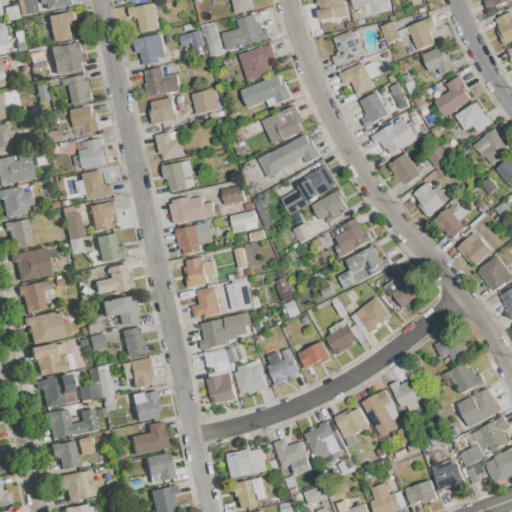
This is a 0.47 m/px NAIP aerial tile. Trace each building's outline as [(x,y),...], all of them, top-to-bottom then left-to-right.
[(17,0),(26,0),(30,14),(21,16),(17,0)] [(44,0),(72,0),(73,5),(47,10),(44,0)] [(232,0),(251,0),(253,9),(235,13),(232,0)] [(340,0),(344,17),(322,21),(322,19),(319,19),(317,10),(320,9),(319,5),(316,6),(315,0),(340,0)] [(365,15),(363,5),(352,7),(350,0),(388,0),(391,10),(365,15)] [(508,0),(486,9),(483,0),(508,0)] [(135,8),(153,4),(158,28),(140,32),(135,8)] [(6,8),(16,6),(19,19),(8,21),(6,8)] [(47,17),(73,11),(75,20),(71,20),(71,23),(68,24),(71,39),(53,43),(47,17)] [(510,11),(511,15),(511,39),(503,44),(497,31),(500,30),(495,19),(510,11)] [(237,19),(254,14),(257,23),(260,23),(262,30),(267,28),(271,39),(227,52),(222,34),(240,28),(237,19)] [(408,27),(432,16),(435,24),(430,27),(431,29),(429,31),(434,43),(418,50),(408,27)] [(380,27),(393,21),(400,37),(387,43),(380,27)] [(203,28),(214,25),(222,54),(211,57),(203,28)] [(179,36),(199,30),(204,46),(196,48),(194,41),(181,44),(179,36)] [(334,38),(351,31),(356,44),(360,42),(364,55),(335,65),(332,57),(337,55),(337,52),(339,51),(334,38)] [(134,39),(161,33),(161,35),(167,33),(168,40),(163,41),(165,53),(161,54),(161,57),(157,58),(158,62),(143,65),(140,52),(137,53),(134,39)] [(50,48),(62,45),(62,47),(81,42),(85,62),(81,63),(82,69),(56,75),(50,48)] [(268,58),(273,71),(248,80),(239,55),(257,49),(257,48),(272,43),(276,55),(268,58)] [(29,50),(46,46),(49,58),(44,59),(46,66),(33,68),(29,50)] [(440,75),(437,67),(429,71),(422,55),(442,46),(445,52),(448,51),(455,68),(440,75)] [(363,63),(364,66),(374,62),(380,75),(370,79),(374,86),(357,94),(351,81),(343,85),(338,74),(363,63)] [(145,70),(162,66),(164,76),(177,73),(180,89),(146,97),(143,84),(147,83),(145,70)] [(68,78),(83,74),(84,80),(89,79),(93,97),(88,98),(89,103),(74,107),(68,78)] [(274,97),(248,107),(241,90),(279,74),(281,81),(284,80),(291,97),(277,103),(274,97)] [(465,90),(470,99),(443,115),(434,100),(450,90),(447,85),(459,76),(467,88),(465,90)] [(397,83),(408,104),(401,108),(390,87),(397,83)] [(35,86),(45,84),(49,101),(39,103),(35,86)] [(191,93),(214,88),(218,109),(196,114),(191,93)] [(388,114),(372,123),(360,101),(376,92),(388,114)] [(413,100),(421,95),(426,102),(418,107),(413,100)] [(151,101),(171,97),(176,119),(152,124),(149,108),(152,108),(151,101)] [(476,101),(490,122),(477,132),(473,126),(465,131),(455,116),(476,101)] [(71,110),(91,106),(95,124),(75,128),(71,110)] [(262,121),(295,106),(302,121),(299,122),(303,129),(272,143),(262,121)] [(410,117),(416,113),(423,122),(416,126),(410,117)] [(371,136),(393,123),(393,124),(403,118),(418,140),(407,147),(405,144),(400,147),(403,151),(392,158),(386,148),(385,149),(380,142),(376,144),(371,136)] [(0,124),(8,123),(14,151),(7,152),(8,153),(0,154),(0,124)] [(473,145),(494,128),(506,142),(504,144),(509,150),(492,164),(487,157),(484,159),(473,145)] [(46,133),(60,130),(62,141),(48,144),(46,133)] [(159,134),(170,132),(179,130),(184,155),(164,159),(159,134)] [(259,159),(305,134),(309,141),(312,140),(320,156),(307,164),(303,156),(280,169),(281,171),(269,177),(259,159)] [(77,151),(88,148),(86,141),(101,138),(105,157),(102,158),(103,164),(81,168),(77,151)] [(436,168),(428,156),(441,146),(450,158),(436,168)] [(405,153),(420,174),(406,184),(403,179),(399,181),(388,165),(405,153)] [(0,157),(14,155),(15,162),(30,159),(34,179),(0,186),(0,157)] [(511,187),(496,169),(510,157),(511,159),(511,187)] [(162,166),(188,160),(194,186),(172,191),(170,184),(169,185),(167,178),(164,179),(162,166)] [(325,165),(336,183),(312,197),(314,201),(290,215),(280,198),(299,187),(296,181),(325,165)] [(83,174),(99,170),(103,184),(106,183),(107,186),(112,185),(114,194),(88,200),(87,194),(78,196),(75,181),(84,179),(83,174)] [(489,194),(481,186),(489,178),(497,186),(489,194)] [(427,183),(432,190),(438,185),(444,192),(438,197),(444,204),(428,217),(419,205),(421,203),(413,193),(427,183)] [(223,189),(242,185),(245,201),(226,205),(223,189)] [(1,192),(20,188),(21,193),(30,191),(33,204),(24,206),(25,214),(7,218),(1,192)] [(312,205),(340,189),(348,202),(345,203),(348,208),(341,212),(343,216),(329,224),(324,217),(320,219),(312,205)] [(170,203),(173,203),(173,200),(190,196),(191,199),(202,196),(204,203),(212,201),(214,207),(220,205),(222,213),(174,223),(170,203)] [(253,199),(260,196),(272,224),(265,227),(253,199)] [(89,207),(114,201),(116,210),(112,211),(114,220),(110,221),(112,228),(95,232),(89,207)] [(495,208),(503,202),(509,209),(500,216),(495,208)] [(74,214),(64,216),(62,216),(60,209),(72,206),(74,214)] [(447,208),(464,225),(451,237),(435,220),(447,208)] [(231,216),(255,210),(258,227),(235,232),(231,216)] [(64,216),(74,214),(79,213),(84,236),(79,237),(69,240),(64,216)] [(332,229),(356,217),(362,229),(366,228),(372,239),(340,256),(334,245),(339,243),(332,229)] [(9,224),(27,220),(32,245),(14,249),(9,224)] [(176,230),(207,223),(212,242),(199,244),(200,250),(182,254),(181,248),(180,249),(176,230)] [(293,229),(304,223),(311,236),(300,243),(293,229)] [(251,232),(263,229),(265,238),(253,241),(251,232)] [(475,231),(492,249),(476,264),(459,246),(475,231)] [(97,237),(113,233),(116,246),(124,244),(127,257),(102,262),(97,237)] [(79,237),(83,252),(71,255),(68,240),(69,240),(79,237)] [(346,259),(372,245),(379,257),(381,256),(382,258),(387,256),(391,264),(355,283),(349,270),(351,269),(346,259)] [(233,249),(242,247),(246,266),(238,268),(233,249)] [(10,255),(45,248),(51,275),(20,282),(15,263),(12,264),(10,255)] [(498,255),(511,274),(511,276),(492,291),(477,270),(498,255)] [(186,261),(202,257),(203,262),(212,260),(215,274),(206,276),(207,283),(188,287),(184,267),(187,266),(186,261)] [(128,275),(131,274),(133,286),(131,286),(131,290),(114,294),(113,290),(97,294),(95,282),(110,279),(108,268),(126,264),(128,275)] [(403,307),(385,285),(393,279),(395,281),(406,272),(415,282),(412,285),(420,294),(403,307)] [(276,280),(285,277),(289,288),(281,292),(276,280)] [(26,312),(22,294),(19,295),(17,287),(49,280),(53,299),(44,301),(46,308),(26,312)] [(227,285),(247,280),(252,305),(232,310),(227,285)] [(330,285),(333,292),(323,297),(319,289),(330,285)] [(197,290),(214,287),(219,313),(194,319),(191,306),(200,304),(197,290)] [(511,318),(511,319),(507,312),(510,310),(500,296),(511,288),(511,318)] [(100,302),(135,294),(139,315),(136,315),(138,321),(121,325),(118,313),(104,316),(100,302)] [(376,297),(390,314),(376,325),(377,326),(370,331),(355,313),(362,307),(376,297)] [(285,304),(294,300),(299,313),(290,317),(285,304)] [(28,318),(60,311),(65,337),(34,344),(28,318)] [(85,319),(99,316),(102,329),(88,332),(85,319)] [(345,318),(358,337),(352,341),(354,344),(334,357),(323,340),(332,334),(328,328),(345,318)] [(201,323),(221,319),(224,329),(227,328),(229,338),(226,339),(227,344),(202,350),(200,340),(205,339),(201,323)] [(121,332),(139,328),(141,338),(144,338),(147,353),(127,357),(121,332)] [(90,337),(102,334),(105,348),(93,351),(90,337)] [(449,355),(451,360),(468,354),(460,334),(434,344),(439,358),(449,355)] [(30,349),(65,341),(68,354),(65,355),(68,369),(40,375),(37,359),(32,359),(30,349)] [(317,366),(315,362),(305,367),(298,353),(321,341),(325,348),(326,348),(331,358),(317,366)] [(205,353),(225,348),(230,372),(210,376),(209,372),(217,370),(216,366),(208,368),(205,353)] [(227,350),(233,348),(237,360),(231,362),(227,350)] [(275,384),(268,366),(271,365),(267,355),(278,351),(282,360),(285,359),(282,351),(289,348),(298,372),(286,377),(287,379),(275,384)] [(121,364),(149,358),(153,378),(150,378),(151,385),(134,388),(132,379),(125,381),(121,364)] [(235,373),(239,371),(237,366),(246,363),(248,368),(259,365),(267,388),(255,392),(254,389),(241,393),(235,373)] [(449,371),(465,363),(469,370),(472,369),(475,375),(480,373),(484,382),(470,389),(469,388),(460,392),(449,371)] [(88,369),(103,366),(104,370),(108,369),(114,395),(82,402),(79,389),(92,386),(88,369)] [(40,381),(45,380),(45,377),(53,376),(54,378),(59,377),(59,376),(70,373),(76,401),(46,408),(40,381)] [(209,378),(230,373),(236,398),(215,403),(209,378)] [(399,385),(407,380),(409,383),(417,379),(426,395),(410,404),(402,408),(389,385),(397,381),(399,385)] [(458,405),(461,403),(460,401),(488,388),(500,412),(469,427),(458,405)] [(362,402),(385,390),(399,416),(392,420),(397,428),(393,430),(394,432),(382,439),(362,402)] [(131,396),(156,391),(159,404),(156,405),(158,417),(137,422),(131,396)] [(350,448),(334,417),(351,408),(352,411),(359,408),(369,426),(353,434),(358,444),(350,448)] [(48,413),(66,409),(70,427),(72,434),(54,438),(48,413)] [(472,432),(504,416),(510,427),(501,431),(508,443),(492,451),(487,443),(480,447),(472,432)] [(131,437),(149,433),(147,426),(151,426),(151,424),(160,422),(160,424),(163,423),(169,448),(135,455),(131,437)] [(304,434),(329,423),(343,457),(335,460),(332,453),(316,460),(304,434)] [(72,434),(70,427),(86,424),(88,434),(73,437),(72,434)] [(78,440),(90,437),(94,452),(81,455),(78,440)] [(301,440),(309,461),(308,461),(311,469),(295,475),(294,472),(289,474),(286,466),(282,467),(273,442),(285,438),(288,445),(301,440)] [(50,446),(73,441),(79,466),(62,470),(59,458),(54,460),(50,446)] [(494,482),(486,467),(496,461),(494,457),(511,446),(511,475),(506,479),(504,476),(494,482)] [(267,470),(228,479),(223,455),(250,449),(250,450),(262,448),(267,470)] [(462,456),(472,450),(477,459),(467,465),(462,456)] [(145,459),(166,455),(171,479),(150,483),(145,459)] [(432,467),(453,459),(455,464),(457,463),(466,488),(458,491),(455,483),(440,489),(432,467)] [(337,465),(349,460),(353,471),(342,475),(337,465)] [(467,469),(476,466),(481,481),(473,484),(467,469)] [(64,476),(90,470),(95,495),(86,497),(86,499),(70,503),(64,476)] [(285,478),(293,475),(297,485),(289,488),(285,478)] [(405,489),(430,479),(437,498),(424,503),(422,500),(410,504),(405,489)] [(250,480),(256,506),(239,509),(236,496),(232,497),(230,484),(250,480)] [(0,481),(3,493),(8,492),(11,504),(0,506),(0,481)] [(374,511),(370,501),(375,499),(371,488),(384,483),(388,494),(395,491),(401,507),(389,511),(374,511)] [(154,511),(150,491),(176,485),(178,495),(174,496),(175,504),(173,505),(173,511),(154,511)] [(302,493),(323,485),(328,498),(307,506),(302,493)] [(343,511),(352,509),(348,500),(358,496),(361,505),(366,504),(369,511),(343,511)] [(366,511),(363,503),(348,509),(344,500),(335,503),(338,511),(366,511)] [(280,511),(278,505),(288,502),(291,511),(287,511),(280,511)]
